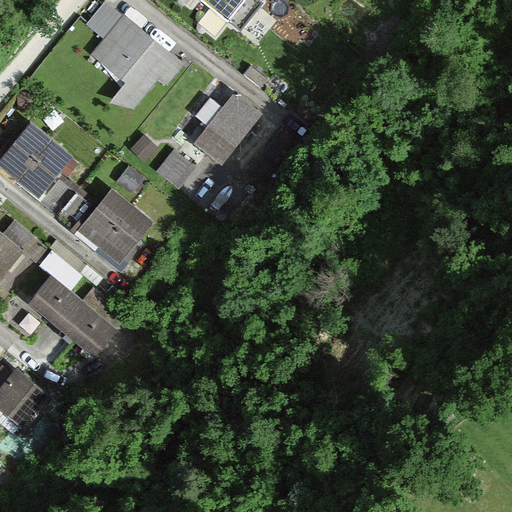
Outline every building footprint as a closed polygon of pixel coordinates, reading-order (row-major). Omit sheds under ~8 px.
[(211,0),(244,27),(266,0),(211,0)] [(174,55),(124,16),(95,53),(145,92),(174,55)] [(258,117),(230,93),(193,137),(221,160),(258,117)] [(31,120),(0,157),(40,191),(71,153),(31,120)] [(175,142),(160,163),(180,178),(195,157),(175,142)] [(152,221),(112,188),(81,225),(122,258),(152,221)] [(22,247),(0,228),(0,272),(1,273),(22,247)] [(50,277),(30,300),(90,351),(110,328),(50,277)] [(0,408),(21,425),(45,395),(14,369),(11,373),(2,365),(0,366),(0,408)]
